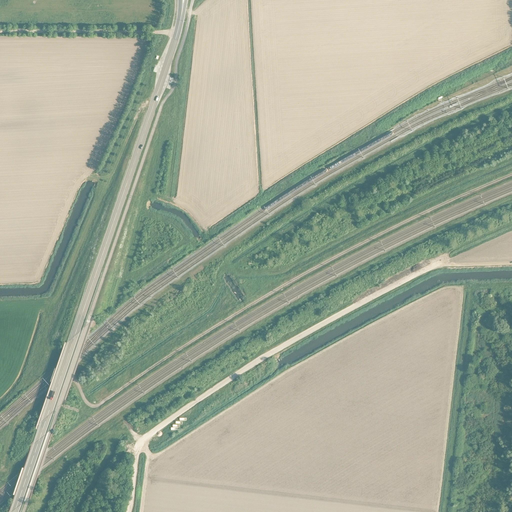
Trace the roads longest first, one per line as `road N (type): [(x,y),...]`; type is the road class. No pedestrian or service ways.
road 1 (track): [(2,473),(17,424),(63,384),(74,381),(89,406),(102,405),(316,269),(511,176)]
road 2 (secondary): [(16,511),(179,33)]
